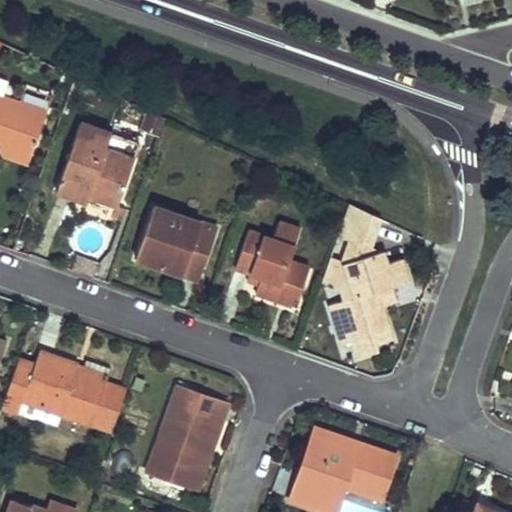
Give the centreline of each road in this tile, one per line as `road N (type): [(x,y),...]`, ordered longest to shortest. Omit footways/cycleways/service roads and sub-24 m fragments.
road 1 (residential): [(447,102),(469,171),(470,242),(409,408)]
road 2 (tertiary): [(162,0),(447,102)]
road 3 (residential): [(280,362),(0,264)]
road 4 (residential): [(451,423),(511,251)]
road 5 (residential): [(450,53),(294,0)]
road 6 (residential): [(229,511),(280,362)]
road 7 (residential): [(409,408),(280,362)]
